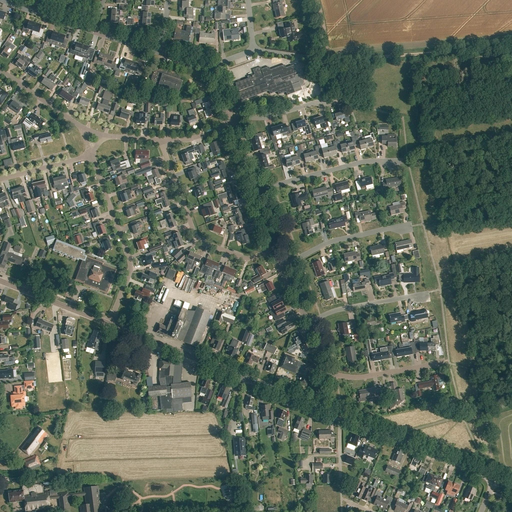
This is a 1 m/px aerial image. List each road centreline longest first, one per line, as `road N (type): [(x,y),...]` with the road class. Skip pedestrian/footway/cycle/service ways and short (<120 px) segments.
road 1 (tertiary): [(310,404),(108,324)]
road 2 (track): [(323,58),(511,47)]
road 3 (residential): [(270,249),(240,257),(193,234),(163,139)]
road 4 (residential): [(108,324),(129,266),(88,155)]
road 5 (tertiary): [(493,478),(341,418)]
road 6 (residential): [(251,192),(363,161),(399,160)]
road 7 (residential): [(280,268),(329,241),(408,226)]
road 8 (residential): [(107,136),(0,69)]
